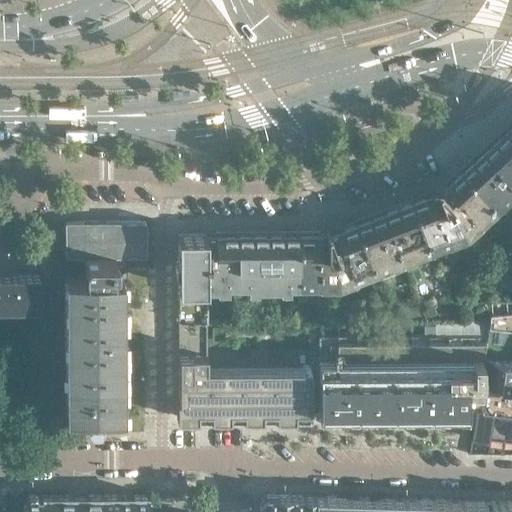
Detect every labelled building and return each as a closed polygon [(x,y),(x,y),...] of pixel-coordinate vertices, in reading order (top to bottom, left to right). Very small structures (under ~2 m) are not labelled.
[(511,135),(505,129),(491,142),(491,143),(483,150),(511,181),(511,135)] [(511,188),(511,181),(483,150),(476,156),(461,169),(489,200),(503,188),(507,193),(511,188)] [(475,213),(489,200),(461,169),(446,183),(447,184),(440,190),(465,232),(479,219),(475,213)] [(465,232),(440,190),(431,194),(430,193),(412,200),(427,239),(444,232),(447,239),(465,232)] [(427,239),(412,200),(383,211),(401,256),(412,252),(409,246),(427,239)] [(401,256),(383,211),(355,222),(371,261),(388,254),(391,261),(401,256)] [(145,254),(145,220),(64,221),(64,255),(85,254),(86,255),(114,255),(145,254)] [(371,261),(355,222),(336,229),(336,231),(328,234),(336,282),(355,274),(353,268),(371,261)] [(227,286),(226,276),(236,276),(236,233),(177,234),(177,321),(205,321),(206,286),(227,286)] [(267,279),(266,233),(236,233),(236,276),(246,276),(246,286),(256,286),(256,279),(267,279)] [(297,275),(297,233),(266,233),(267,279),(278,279),(278,286),(287,286),(287,275),(297,275)] [(336,282),(328,234),(318,234),(318,233),(297,233),(297,275),(318,275),(318,282),(336,282)] [(64,255),(54,255),(58,272),(65,272),(85,272),(85,254),(64,255)] [(99,412),(123,412),(123,272),(114,272),(114,255),(85,254),(85,272),(65,272),(64,412),(87,412),(87,417),(85,418),(89,424),(97,424),(101,418),(99,417),(99,412)] [(0,304),(40,305),(39,287),(39,273),(0,273),(0,304)] [(350,308),(348,291),(338,293),(340,309),(350,308)] [(511,311),(489,313),(487,335),(479,396),(478,403),(511,407),(511,311)] [(310,372),(277,372),(274,372),(245,372),(242,372),(213,373),(213,367),(206,367),(206,351),(205,321),(177,321),(177,354),(177,397),(175,397),(175,417),(210,417),(210,416),(310,416),(310,414),(310,392),(310,372)] [(479,396),(487,335),(318,335),(318,415),(466,415),(466,400),(466,396),(479,396)] [(511,411),(475,407),(471,439),(489,441),(489,437),(511,439),(511,411)] [(73,511),(73,494),(22,494),(21,511),(73,511)] [(101,511),(101,494),(73,494),(73,511),(101,511)] [(148,511),(149,494),(101,494),(101,511),(148,511)] [(315,511),(314,495),(265,494),(263,494),(261,495),(260,496),(260,497),(260,498),(259,499),(259,511),(315,511)] [(348,511),(349,496),(314,495),(315,511),(348,511)] [(375,511),(376,497),(349,496),(348,511),(375,511)] [(402,511),(403,498),(376,497),(375,511),(402,511)] [(430,511),(431,498),(403,498),(402,511),(430,511)] [(458,511),(459,499),(431,498),(430,511),(458,511)] [(482,511),(485,500),(483,500),(459,499),(458,511),(482,511)] [(511,511),(511,500),(490,500),(488,511),(511,511)]
